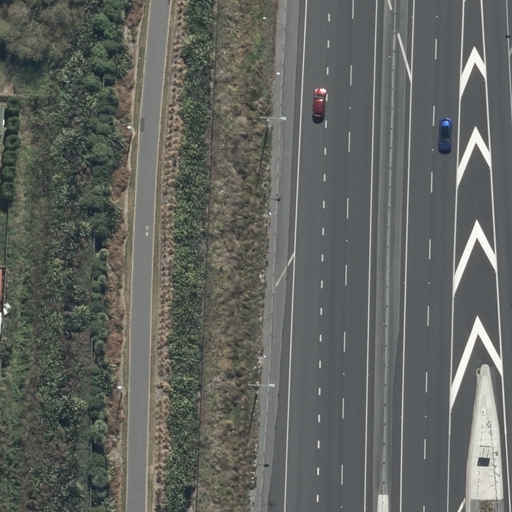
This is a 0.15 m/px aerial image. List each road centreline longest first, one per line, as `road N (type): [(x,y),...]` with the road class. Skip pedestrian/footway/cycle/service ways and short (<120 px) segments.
road 1 (motorway): [(305,511),(343,0)]
road 2 (motorway): [(437,0),(423,511)]
road 3 (motorway): [(340,511),(353,0)]
road 4 (motorway): [(493,0),(511,365)]
